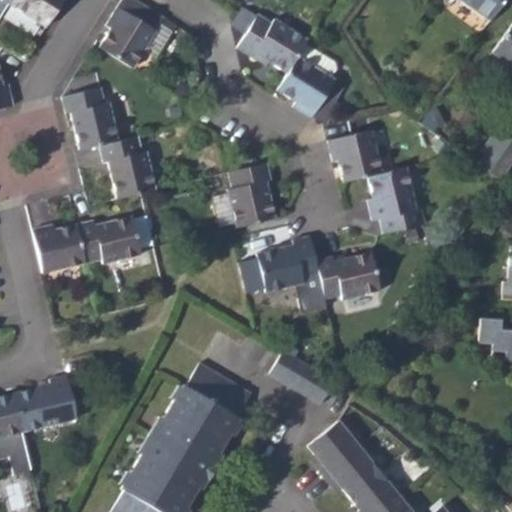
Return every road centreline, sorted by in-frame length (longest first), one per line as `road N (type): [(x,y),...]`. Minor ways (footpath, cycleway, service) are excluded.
road 1 (residential): [(98,0),(42,83),(20,156),(10,209),(33,352),(20,368),(0,373)]
road 2 (residential): [(173,0),(212,24),(231,90),(306,140),(324,216)]
road 3 (residential): [(278,488),(294,411),(229,368)]
